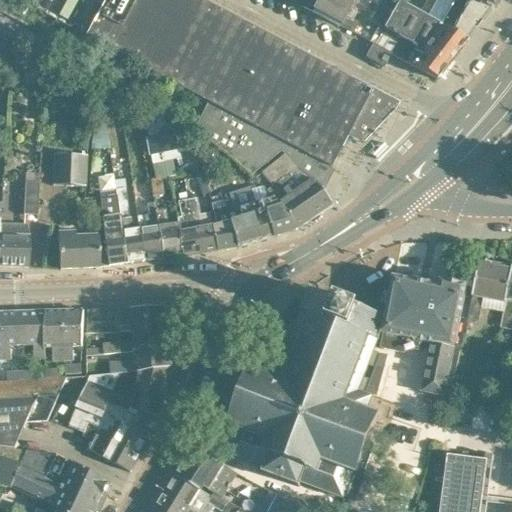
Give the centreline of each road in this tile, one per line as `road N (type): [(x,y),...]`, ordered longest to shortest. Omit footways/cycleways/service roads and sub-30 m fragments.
road 1 (tertiary): [(133,511),(225,327)]
road 2 (residential): [(165,286),(0,293)]
road 3 (tertiary): [(359,219),(243,300)]
road 4 (tertiary): [(511,78),(428,170)]
